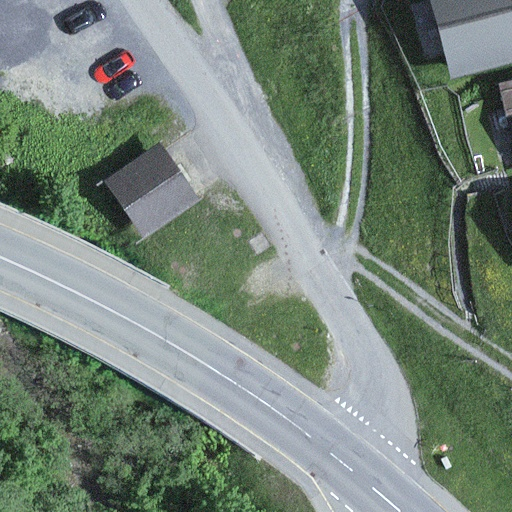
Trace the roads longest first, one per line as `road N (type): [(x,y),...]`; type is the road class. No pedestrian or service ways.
road 1 (unclassified): [(357,480),(374,412),(358,352),(230,131),(138,0)]
road 2 (secondary): [(0,260),(194,358),(357,480)]
